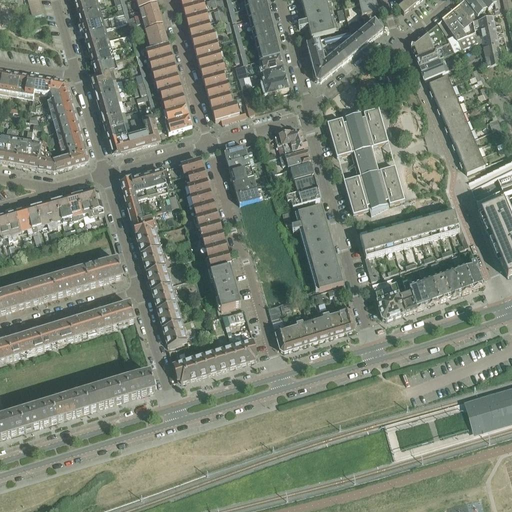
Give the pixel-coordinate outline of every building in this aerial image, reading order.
[(38,0),(33,0),(28,2),(33,19),(43,16),(38,0)] [(73,0),(76,9),(97,3),(100,2),(99,0),(73,0)] [(156,6),(154,0),(140,0),(133,2),(133,3),(136,2),(139,11),(156,6)] [(180,0),(179,0),(182,11),(203,5),(201,0),(180,0)] [(225,0),(232,26),(237,25),(230,0),(225,0)] [(247,0),(246,0),(249,11),(266,6),(264,0),(247,0)] [(317,10),(316,6),(326,3),(325,0),(300,0),(304,14),(317,10)] [(403,18),(424,1),(423,0),(408,0),(410,1),(398,11),(403,18)] [(468,0),(459,8),(469,19),(474,15),(476,18),(484,12),(484,11),(475,0),(468,0)] [(493,0),(475,0),(484,11),(484,12),(485,14),(496,5),(495,2),(493,0)] [(511,0),(502,0),(505,13),(511,11),(511,0)] [(76,9),(79,19),(100,13),(97,3),(76,9)] [(331,21),(326,3),(316,6),(317,10),(304,14),(308,27),(331,21)] [(378,15),(376,4),(359,8),(362,21),(365,22),(369,21),(371,19),(370,17),(378,15)] [(182,11),(186,21),(206,15),(203,5),(182,11)] [(269,16),(266,6),(249,11),(251,21),(269,16)] [(157,8),(139,13),(142,22),(160,17),(157,8)] [(472,22),(469,19),(459,8),(442,22),(453,38),(456,43),(457,43),(476,35),(475,27),(474,24),(474,22),(472,22)] [(100,13),(79,19),(82,29),(103,23),(100,13)] [(186,21),(188,32),(209,26),(206,15),(186,21)] [(142,22),(133,25),(127,27),(130,36),(140,33),(139,28),(143,27),(145,32),(162,27),(160,17),(142,22)] [(252,23),(254,33),(272,28),(269,18),(252,23)] [(478,21),(478,23),(474,24),(475,27),(478,26),(480,32),(494,29),(492,18),(478,21)] [(335,35),(331,21),(308,27),(311,41),(335,35)] [(82,29),(85,39),(106,33),(103,23),(82,29)] [(41,33),(39,24),(30,27),(32,35),(41,33)] [(352,43),(350,37),(307,48),(316,84),(320,86),(383,35),(374,24),(352,43)] [(188,32),(191,42),(212,36),(209,26),(188,32)] [(429,33),(411,47),(411,51),(415,61),(435,53),(450,47),(448,42),(445,38),(437,26),(429,33)] [(233,28),(244,69),(248,68),(237,27),(233,28)] [(275,39),(272,28),(254,33),(257,43),(275,39)] [(163,29),(145,34),(148,43),(166,39),(163,29)] [(480,32),(481,38),(477,39),(477,42),(481,41),(496,39),(494,29),(480,32)] [(106,33),(85,39),(88,50),(109,44),(106,33)] [(191,42),(194,52),(217,46),(214,35),(212,36),(191,42)] [(450,47),(454,56),(461,53),(478,46),(477,42),(477,39),(476,35),(457,43),(456,43),(453,38),(448,42),(450,47)] [(146,54),(168,48),(166,39),(148,43),(151,53),(146,54)] [(260,54),(277,49),(275,39),(257,43),(260,54)] [(496,39),(481,41),(477,42),(478,46),(482,45),(483,51),(498,48),(496,39)] [(88,50),(91,59),(112,53),(111,50),(115,49),(113,43),(109,44),(88,50)] [(194,52),(197,62),(219,56),(217,46),(194,52)] [(149,64),(171,58),(168,48),(146,54),(149,64)] [(447,48),(415,61),(419,70),(451,57),(447,48)] [(483,51),(485,61),(500,58),(498,48),(483,51)] [(280,59),(277,49),(260,54),(262,64),(280,59)] [(112,53),(91,59),(94,69),(115,63),(112,53)] [(197,62),(200,72),(222,66),(219,56),(197,62)] [(149,64),(152,74),(174,68),(171,58),(149,64)] [(502,68),(500,58),(485,61),(487,71),(502,68)] [(261,77),(266,76),(283,71),(281,61),(263,66),(265,71),(260,73),(261,77)] [(425,83),(448,73),(444,62),(420,72),(425,83)] [(115,63),(94,69),(97,79),(113,75),(118,73),(115,63)] [(200,72),(203,82),(223,76),(223,77),(225,76),(222,66),(200,72)] [(155,85),(177,78),(174,68),(152,74),(155,85)] [(253,89),(251,79),(244,80),(243,70),(237,71),(241,91),(253,89)] [(262,82),(263,87),(286,81),(283,71),(266,76),(267,81),(262,82)] [(94,91),(115,85),(113,75),(97,79),(91,81),(94,91)] [(20,79),(3,76),(0,91),(0,95),(17,98),(20,79)] [(203,82),(206,93),(226,87),(223,77),(223,76),(203,82)] [(180,88),(177,78),(155,85),(158,95),(180,88)] [(36,82),(20,79),(17,98),(33,101),(34,96),(36,82)] [(429,88),(433,97),(452,90),(448,80),(429,88)] [(286,81),(263,87),(260,88),(262,94),(265,93),(267,99),(289,94),(286,81)] [(53,84),(36,82),(34,96),(46,98),(50,97),(53,84)] [(65,86),(53,84),(50,97),(52,103),(71,98),(68,89),(65,86)] [(115,85),(94,91),(97,102),(118,95),(115,85)] [(206,93),(209,103),(229,97),(226,87),(206,93)] [(160,95),(163,105),(183,99),(180,88),(158,95),(160,95)] [(433,97),(437,106),(455,98),(452,90),(433,97)] [(118,95),(97,102),(100,112),(121,106),(118,95)] [(232,108),(232,107),(229,97),(209,103),(212,114),(232,108)] [(71,98),(52,103),(48,104),(51,114),(73,108),(71,98)] [(437,106),(441,115),(459,107),(455,98),(437,106)] [(166,115),(186,109),(183,99),(163,105),(166,115)] [(246,106),(249,119),(255,117),(252,105),(246,106)] [(121,106),(100,112),(103,123),(125,116),(121,106)] [(235,106),(232,107),(232,108),(212,114),(215,125),(221,124),(223,128),(247,121),(246,117),(239,119),(235,106)] [(441,115),(444,124),(463,116),(459,107),(441,115)] [(76,118),(73,108),(51,114),(54,124),(76,118)] [(186,109),(166,115),(169,126),(189,120),(186,109)] [(161,145),(158,136),(156,129),(153,118),(151,110),(146,112),(148,116),(141,118),(146,136),(150,148),(161,145)] [(354,156),(358,171),(365,169),(365,166),(369,165),(368,163),(374,161),(372,151),(388,147),(379,113),(362,117),(361,113),(344,121),(344,122),(328,127),(337,161),(354,156)] [(153,118),(156,129),(160,128),(166,126),(169,138),(192,131),(189,120),(169,126),(166,115),(153,118)] [(125,116),(103,123),(106,134),(128,127),(125,116)] [(444,124),(448,133),(466,125),(463,116),(444,124)] [(79,128),(76,118),(54,124),(57,135),(79,128)] [(448,133),(452,141),(470,134),(466,125),(448,133)] [(128,127),(106,134),(109,144),(127,139),(131,138),(128,127)] [(82,139),(79,128),(57,135),(60,145),(82,139)] [(452,141),(455,150),(474,143),(470,134),(452,141)] [(298,135),(275,141),(275,143),(271,144),(272,151),(277,150),(280,161),(285,159),(285,157),(305,151),(301,137),(298,135)] [(127,139),(109,144),(113,158),(150,148),(146,136),(128,141),(127,139)] [(0,166),(6,168),(10,141),(0,139),(0,166)] [(85,149),(82,139),(60,145),(63,155),(68,154),(85,149)] [(6,168),(16,170),(21,143),(10,141),(6,168)] [(16,170),(26,171),(31,144),(21,143),(16,170)] [(478,151),(474,143),(455,150),(459,159),(478,151)] [(37,173),(40,156),(41,146),(31,144),(26,171),(37,173)] [(89,163),(85,149),(68,154),(70,160),(73,170),(87,166),(89,163)] [(227,167),(249,161),(259,158),(258,153),(248,156),(246,149),(226,155),(225,158),(227,167)] [(459,159),(463,168),(481,160),(478,151),(459,159)] [(287,171),(309,165),(306,153),(285,159),(280,161),(283,169),(287,168),(287,171)] [(51,158),(40,156),(37,173),(53,176),(56,175),(53,165),(51,158)] [(56,175),(73,170),(70,160),(53,165),(56,175)] [(485,170),(481,160),(463,168),(467,177),(485,170)] [(230,177),(252,171),(256,170),(255,167),(251,168),(249,161),(227,167),(230,177)] [(365,169),(358,171),(361,180),(344,185),(353,219),(370,214),(372,219),(388,210),(388,209),(404,204),(395,171),(378,175),(374,161),(368,163),(369,165),(365,166),(365,169)] [(184,179),(187,178),(204,173),(202,166),(198,163),(180,168),(184,179)] [(293,184),(313,178),(310,167),(287,173),(289,181),(292,180),(293,184)] [(511,167),(468,185),(471,193),(498,182),(500,188),(502,193),(476,204),(481,216),(507,280),(509,280),(508,277),(511,275),(511,167)] [(254,178),(252,171),(230,177),(233,188),(255,181),(259,180),(258,177),(254,178)] [(168,172),(152,177),(158,199),(168,196),(167,193),(174,191),(168,172)] [(187,189),(187,190),(207,184),(204,173),(187,178),(190,188),(187,189)] [(147,202),(158,199),(152,177),(141,180),(147,202)] [(141,180),(131,183),(137,205),(138,205),(147,202),(141,180)] [(292,191),(294,199),(317,192),(313,180),(294,186),(295,190),(292,191)] [(236,198),(258,192),(262,191),(261,187),(257,189),(255,181),(233,188),(236,198)] [(142,221),(138,205),(137,205),(131,183),(120,185),(131,224),(142,221)] [(187,190),(190,200),(210,194),(207,184),(187,190)] [(97,214),(103,212),(98,195),(94,192),(86,194),(93,220),(98,218),(97,214)] [(260,199),(258,192),(236,198),(239,208),(260,202),(265,201),(264,198),(260,199)] [(317,192),(294,199),(284,202),(285,206),(299,203),(301,209),(320,204),(317,192)] [(76,197),(82,218),(84,224),(90,223),(89,221),(93,220),(86,194),(76,197)] [(213,205),(210,194),(190,200),(193,210),(213,205)] [(66,200),(73,226),(78,224),(76,220),(82,218),(76,197),(66,200)] [(173,211),(180,209),(176,198),(169,200),(173,211)] [(66,200),(56,203),(62,224),(63,227),(69,226),(69,227),(73,226),(66,200)] [(46,206),(53,231),(58,230),(56,225),(62,224),(56,203),(46,206)] [(213,205),(193,210),(196,221),(216,215),(213,205)] [(46,206),(36,209),(41,230),(47,228),(49,233),(53,231),(46,206)] [(298,228),(298,231),(325,223),(321,207),(282,218),(285,229),(297,226),(298,228)] [(25,212),(33,237),(37,236),(36,231),(41,230),(36,209),(25,212)] [(25,212),(15,215),(21,235),(27,234),(28,239),(33,237),(25,212)] [(453,213),(443,215),(450,238),(458,236),(460,235),(458,229),(454,217),(453,213)] [(5,218),(13,245),(17,243),(16,240),(22,239),(21,235),(15,215),(5,218)] [(219,225),(216,215),(196,221),(198,231),(219,225)] [(442,221),(435,223),(440,241),(450,238),(443,215),(440,216),(442,221)] [(5,218),(0,219),(0,238),(2,245),(8,243),(9,246),(13,245),(5,218)] [(132,226),(141,257),(160,251),(151,220),(132,226)] [(329,236),(325,223),(298,231),(299,234),(302,244),(329,236)] [(435,223),(426,225),(431,243),(440,241),(435,223)] [(198,231),(202,242),(222,236),(219,225),(198,231)] [(426,225),(417,228),(422,246),(431,243),(426,225)] [(417,228),(408,230),(413,249),(422,246),(417,228)] [(460,229),(458,229),(460,235),(458,236),(463,248),(465,252),(469,250),(468,249),(464,239),(460,229)] [(408,230),(398,233),(403,251),(413,249),(408,230)] [(398,233),(389,236),(394,254),(403,251),(398,233)] [(372,235),(370,236),(376,259),(385,256),(380,238),(374,240),(372,235)] [(225,246),(222,236),(202,242),(204,252),(225,246)] [(332,249),(329,236),(302,244),(306,256),(332,249)] [(370,236),(360,239),(361,244),(366,262),(368,261),(376,259),(370,236)] [(389,236),(380,238),(385,256),(394,254),(389,236)] [(204,252),(208,262),(228,257),(225,246),(204,252)] [(336,261),(332,249),(306,256),(309,269),(336,261)] [(141,257),(146,276),(165,270),(160,251),(141,257)] [(231,267),(228,257),(208,262),(210,273),(231,267)] [(470,268),(475,266),(472,259),(467,261),(470,268)] [(339,274),(336,261),(309,269),(313,282),(339,274)] [(366,262),(365,262),(371,285),(374,284),(375,284),(373,280),(368,261),(366,262)] [(118,262),(85,272),(90,291),(123,281),(118,262)] [(484,286),(475,266),(470,268),(465,270),(466,273),(473,293),(482,290),(484,286)] [(146,276),(151,294),(170,288),(165,270),(146,276)] [(473,293),(466,273),(465,270),(461,272),(461,275),(455,277),(462,297),(473,293)] [(241,309),(230,271),(210,277),(221,314),(241,309)] [(58,300),(90,291),(85,272),(52,282),(58,300)] [(316,295),(331,291),(343,288),(339,274),(313,282),(316,295)] [(450,279),(443,281),(451,301),(462,297),(455,277),(454,274),(449,276),(450,279)] [(451,301),(443,281),(443,278),(439,280),(439,283),(432,285),(439,305),(451,301)] [(58,300),(52,282),(20,291),(25,310),(58,300)] [(428,286),(421,289),(428,309),(439,305),(432,285),(431,282),(427,284),(428,286)] [(405,297),(399,299),(405,317),(417,313),(409,293),(407,286),(402,287),(405,297)] [(417,313),(428,309),(421,289),(420,286),(416,288),(417,291),(409,293),(417,313)] [(151,294),(157,313),(176,307),(170,288),(151,294)] [(331,291),(338,315),(350,311),(343,288),(331,291)] [(405,317),(399,299),(395,288),(390,290),(393,299),(383,303),(381,297),(375,299),(382,322),(385,324),(405,317)] [(0,317),(25,310),(20,291),(0,297),(0,317)] [(100,315),(105,334),(135,324),(131,308),(128,307),(100,315)] [(157,313),(162,331),(181,326),(176,307),(157,313)] [(279,309),(268,312),(270,318),(280,315),(279,309)] [(355,331),(350,311),(338,315),(338,317),(344,337),(354,334),(355,331)] [(318,345),(328,342),(326,333),(328,332),(327,328),(330,327),(328,320),(326,313),(320,315),(322,322),(312,325),(318,345)] [(69,325),(74,343),(105,334),(100,315),(69,325)] [(282,320),(280,315),(270,318),(271,323),(282,320)] [(344,337),(338,317),(328,320),(330,327),(327,328),(328,332),(326,333),(328,342),(344,337)] [(293,353),(303,350),(300,341),(302,340),(301,336),(304,335),(302,328),(300,321),(295,323),(296,326),(285,329),(286,331),(293,353)] [(38,335),(44,353),(74,343),(69,325),(38,335)] [(303,350),(318,345),(312,325),(302,328),(304,335),(301,336),(302,340),(300,341),(303,350)] [(186,345),(181,326),(162,331),(167,350),(186,345)] [(293,353),(286,331),(275,335),(280,354),(284,356),(293,353)] [(44,353),(38,335),(7,344),(13,363),(44,353)] [(232,351),(238,370),(256,364),(255,361),(258,360),(253,344),(242,348),(241,343),(231,346),(232,351)] [(0,366),(13,363),(7,344),(0,346),(0,366)] [(212,356),(219,376),(238,370),(232,351),(212,356)] [(192,362),(198,382),(219,376),(212,356),(192,362)] [(178,388),(198,382),(192,362),(173,368),(178,388)] [(137,380),(133,382),(117,387),(123,405),(139,400),(156,395),(150,376),(137,380)] [(117,387),(101,392),(84,397),(90,415),(107,410),(123,405),(117,387)] [(84,397),(68,402),(52,407),(58,425),(74,420),(90,415),(84,397)] [(511,402),(488,410),(491,417),(492,424),(511,418),(511,402)] [(52,407),(36,412),(19,417),(25,435),(42,430),(58,425),(52,407)] [(19,417),(3,422),(0,422),(0,442),(9,440),(25,435),(19,417)]
